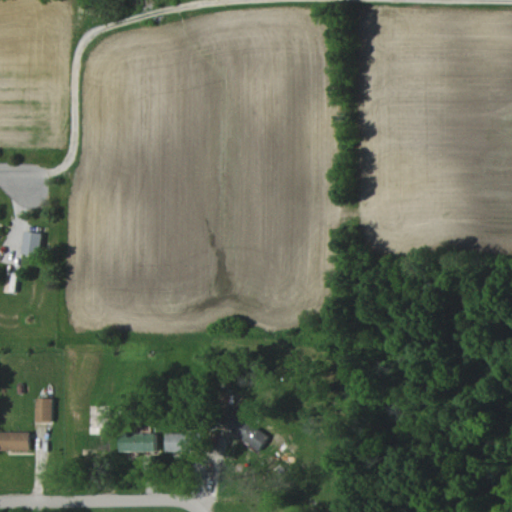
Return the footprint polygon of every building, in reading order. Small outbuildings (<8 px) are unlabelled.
[(23,253),(40,256),(43,233),(26,231),(23,253)] [(36,422),(53,422),(54,398),(37,398),(36,422)] [(109,454),(111,405),(89,405),(88,432),(75,432),(74,451),(81,451),(81,453),(109,454)] [(254,416),(237,408),(229,427),(235,430),(231,437),(261,451),(269,434),(250,424),(254,416)] [(0,449),(31,450),(31,432),(0,431),(0,449)] [(193,432),(167,433),(167,451),(193,451),(193,432)] [(157,433),(121,433),(121,451),(157,451),(157,433)]
